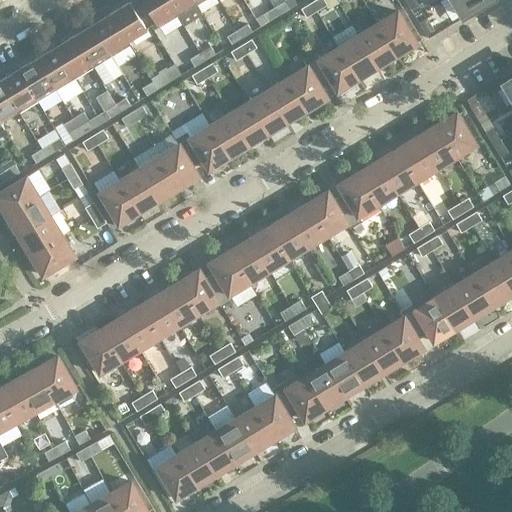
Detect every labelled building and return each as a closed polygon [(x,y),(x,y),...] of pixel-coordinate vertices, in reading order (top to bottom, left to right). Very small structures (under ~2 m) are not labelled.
[(178,16),(167,0),(141,0),(155,22),(155,23),(155,24),(156,23),(159,27),(178,16)] [(196,5),(193,0),(167,0),(178,16),(196,5)] [(326,5),(323,0),(314,0),(311,2),(316,11),(326,5)] [(418,5),(415,0),(404,0),(410,10),(418,5)] [(452,0),(455,4),(456,4),(462,15),(485,0),(452,0)] [(130,1),(110,13),(127,41),(128,40),(147,29),(146,28),(130,3),(131,2),(130,1)] [(284,1),(274,8),(278,15),(289,9),(284,1)] [(316,11),(311,2),(301,9),(306,17),(316,11)] [(278,15),(274,8),(263,14),(268,22),(278,15)] [(397,10),(377,23),(396,55),(416,42),(397,10)] [(127,41),(110,13),(92,24),(111,56),(130,45),(128,40),(127,41)] [(426,18),(418,23),(426,36),(434,31),(426,18)] [(396,55),(377,23),(357,35),(377,67),(396,55)] [(111,56),(92,24),(73,36),(93,67),(111,56)] [(247,24),(237,30),(241,38),(252,31),(247,24)] [(241,38),(237,30),(227,37),(231,44),(241,38)] [(377,67),(357,35),(338,46),(357,78),(377,67)] [(93,67),(73,36),(55,47),(74,79),(93,67)] [(256,47),(251,39),(250,39),(240,45),(246,54),(256,47)] [(246,54),(240,45),(230,51),(235,60),(246,54)] [(210,46),(200,53),(204,60),(215,54),(210,46)] [(357,78),(338,46),(318,58),(332,81),(331,82),(337,91),(357,78)] [(74,79),(55,47),(37,58),(56,90),(74,79)] [(204,60),(200,53),(190,58),(195,66),(204,60)] [(307,65),(287,77),(306,109),(326,97),(321,88),(331,82),(332,81),(318,58),(318,59),(315,53),(303,60),(307,65)] [(56,90),(37,58),(18,69),(37,101),(56,90)] [(217,71),(212,63),(202,69),(207,77),(217,71)] [(37,101),(18,69),(0,80),(0,81),(19,112),(37,101)] [(207,77),(202,69),(191,75),(196,84),(207,77)] [(162,75),(152,82),(157,89),(167,83),(162,75)] [(306,109),(287,77),(267,89),(287,121),(306,109)] [(19,112),(0,81),(0,122),(1,124),(19,112)] [(157,89),(152,82),(142,88),(146,96),(157,89)] [(287,121),(267,89),(248,101),(267,133),(287,121)] [(126,98),(115,104),(120,112),(130,105),(126,98)] [(476,100),(468,105),(476,118),(484,114),(476,100)] [(267,133),(248,101),(228,113),(248,145),(267,133)] [(120,112),(115,104),(105,110),(110,118),(120,112)] [(147,114),(141,105),(131,112),(136,120),(147,114)] [(136,120),(131,112),(121,118),(126,126),(136,120)] [(456,112),(436,124),(455,156),(475,144),(456,112)] [(248,145),(228,113),(209,125),(228,157),(248,145)] [(89,120),(78,127),(83,134),(93,128),(89,120)] [(455,156),(436,124),(416,136),(436,168),(455,156)] [(228,157),(209,125),(189,137),(186,132),(175,138),(178,144),(177,144),(191,167),(192,166),(203,160),(208,169),(228,157)] [(83,134),(78,127),(68,133),(73,140),(83,134)] [(492,127),(485,131),(492,144),(500,140),(492,127)] [(108,138),(102,129),(92,135),(97,144),(108,138)] [(97,144),(92,135),(82,142),(87,150),(97,144)] [(436,168),(416,136),(397,148),(416,180),(436,168)] [(508,152),(500,140),(492,144),(500,157),(508,152)] [(52,143),(41,149),(46,157),(56,150),(52,143)] [(191,167),(177,144),(158,156),(177,188),(198,175),(192,166),(191,167)] [(416,180),(397,148),(377,160),(397,192),(416,180)] [(46,157),(41,149),(31,155),(36,163),(46,157)] [(177,188),(158,156),(139,168),(158,200),(177,188)] [(397,192),(377,160),(358,172),(377,204),(397,192)] [(76,173),(69,163),(61,168),(67,178),(76,173)] [(15,165),(4,172),(9,179),(19,173),(15,165)] [(158,200),(139,168),(119,180),(138,211),(158,200)] [(0,184),(9,179),(4,172),(0,174),(0,184)] [(377,204),(358,172),(338,184),(343,193),(333,199),(332,200),(346,223),(349,228),(361,221),(358,215),(377,204)] [(82,183),(76,173),(67,178),(73,189),(82,183)] [(509,184),(504,175),(494,182),(499,190),(509,184)] [(38,196),(26,176),(0,191),(0,205),(6,215),(38,196)] [(138,211),(119,180),(99,192),(118,224),(138,211)] [(511,189),(502,195),(507,204),(511,201),(511,189)] [(327,190),(307,203),(326,234),(346,223),(332,200),(333,199),(327,190)] [(50,216),(38,196),(6,215),(18,235),(50,216)] [(468,197),(457,204),(463,212),(473,206),(468,197)] [(99,212),(93,202),(85,207),(91,217),(99,212)] [(326,234),(307,203),(287,214),(307,246),(326,234)] [(463,212),(457,204),(447,210),(452,218),(463,212)] [(481,220),(476,211),(466,217),(471,226),(481,220)] [(98,228),(97,228),(106,223),(99,212),(91,217),(91,218),(74,229),(80,239),(98,228)] [(307,246),(287,214),(268,226),(287,258),(307,246)] [(62,235),(50,216),(18,235),(30,254),(62,235)] [(471,226),(466,217),(456,224),(461,232),(471,226)] [(429,221),(418,227),(424,236),(434,230),(429,221)] [(360,222),(353,226),(356,232),(364,228),(360,222)] [(287,258),(268,226),(248,238),(268,270),(287,258)] [(424,236),(418,227),(408,233),(413,242),(424,236)] [(74,255),(62,235),(30,254),(42,275),(74,255)] [(442,243),(437,235),(427,241),(432,249),(442,243)] [(268,270),(248,238),(229,250),(248,282),(268,270)] [(432,249),(427,241),(417,247),(422,256),(432,249)] [(511,293),(511,249),(511,250),(492,261),(511,293)] [(248,282),(229,250),(209,262),(214,271),(204,278),(203,278),(217,301),(220,306),(232,299),(229,294),(248,282)] [(511,293),(492,261),(473,273),(492,305),(511,293)] [(358,264),(348,270),(353,279),(363,272),(358,264)] [(198,269),(178,281),(197,313),(217,301),(203,278),(204,278),(198,269)] [(353,279),(348,270),(338,276),(343,285),(353,279)] [(492,305),(473,273),(454,285),(473,317),(492,305)] [(372,286),(367,278),(356,284),(361,292),(372,286)] [(197,313),(178,281),(159,293),(178,325),(197,313)] [(361,292),(356,284),(346,290),(351,299),(361,292)] [(473,317),(454,285),(434,297),(453,329),(473,317)] [(311,297),(314,302),(316,305),(326,299),(321,290),(311,297)] [(178,325),(159,293),(139,305),(159,337),(178,325)] [(453,329),(434,297),(415,309),(411,304),(399,311),(403,316),(417,339),(417,338),(428,332),(433,341),(453,329)] [(300,299),(290,306),(295,314),(305,308),(300,299)] [(331,308),(326,299),(316,305),(321,314),(331,308)] [(159,337),(139,305),(120,316),(139,348),(159,337)] [(295,314),(290,306),(279,312),(284,320),(295,314)] [(313,322),(308,313),(298,319),(303,328),(313,322)] [(139,348),(120,316),(100,328),(120,360),(139,348)] [(417,339),(403,316),(383,328),(403,360),(423,347),(417,338),(417,339)] [(303,328),(298,319),(288,326),(293,334),(303,328)] [(120,360),(100,328),(80,341),(99,373),(120,360)] [(403,360),(383,328),(364,340),(383,372),(403,360)] [(383,372),(364,340),(344,352),(364,383),(383,372)] [(229,342),(219,348),(224,357),(235,351),(229,342)] [(224,357),(219,348),(209,355),(214,363),(224,357)] [(364,383),(344,352),(325,363),(344,395),(364,383)] [(36,367),(54,400),(58,406),(72,399),(75,388),(57,355),(36,367)] [(243,364),(238,356),(227,362),(233,371),(243,364)] [(233,371),(227,362),(217,368),(222,377),(233,371)] [(344,395),(325,363),(305,375),(325,407),(344,395)] [(190,366),(180,372),(185,381),(196,374),(190,366)] [(54,400),(36,367),(16,378),(34,411),(54,400)] [(185,381),(180,372),(170,378),(175,387),(185,381)] [(325,407),(305,375),(286,387),(282,382),(271,389),(274,394),(288,417),(299,410),(304,419),(325,407)] [(34,411),(16,378),(0,386),(0,395),(14,422),(34,411)] [(204,388),(199,380),(189,386),(194,394),(204,388)] [(194,394),(189,386),(178,392),(183,401),(194,394)] [(151,390),(141,396),(146,404),(157,398),(151,390)] [(288,417),(274,394),(254,406),(274,438),(294,426),(288,417)] [(0,429),(14,422),(0,395),(0,471),(5,483),(17,478),(0,443),(0,429)] [(146,404),(141,396),(131,402),(136,411),(146,404)] [(165,412),(160,403),(150,410),(155,418),(165,412)] [(274,438),(254,406),(235,418),(254,450),(274,438)] [(155,418),(150,410),(139,416),(144,424),(155,418)] [(254,450),(235,418),(215,430),(235,462),(254,450)] [(74,435),(79,444),(89,438),(84,429),(74,435)] [(235,462),(215,430),(196,442),(215,474),(235,462)] [(65,440),(54,446),(59,455),(70,449),(65,440)] [(101,450),(96,441),(86,447),(91,456),(101,450)] [(215,474),(196,442),(176,454),(196,486),(215,474)] [(59,455),(54,446),(44,452),(48,461),(59,455)] [(91,456),(86,447),(75,453),(80,462),(91,456)] [(196,486),(176,454),(156,466),(176,498),(196,486)] [(61,472),(57,463),(46,469),(51,478),(61,472)] [(51,478),(46,469),(35,474),(40,483),(51,478)] [(147,511),(131,481),(110,492),(120,511),(147,511)] [(11,501),(12,497),(8,489),(0,493),(0,497),(4,504),(11,501)] [(120,511),(110,492),(90,503),(94,511),(120,511)] [(94,511),(90,503),(74,511),(94,511)]
